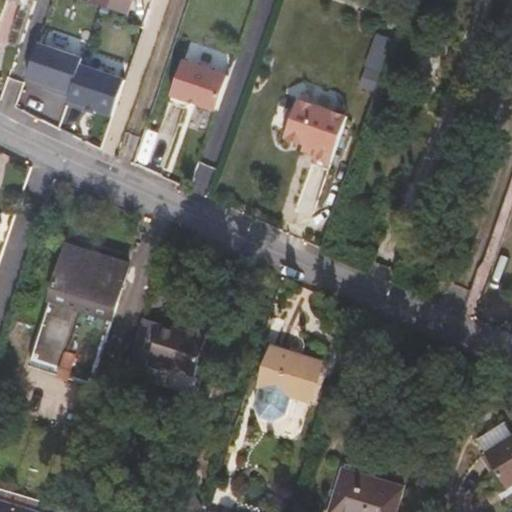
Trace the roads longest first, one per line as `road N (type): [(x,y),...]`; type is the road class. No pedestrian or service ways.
road 1 (residential): [(0,121),(511,349)]
road 2 (unknown): [(378,290),(483,0)]
road 3 (unknown): [(199,211),(271,0)]
road 4 (unknown): [(130,181),(187,0)]
road 5 (unknown): [(3,123),(49,0)]
